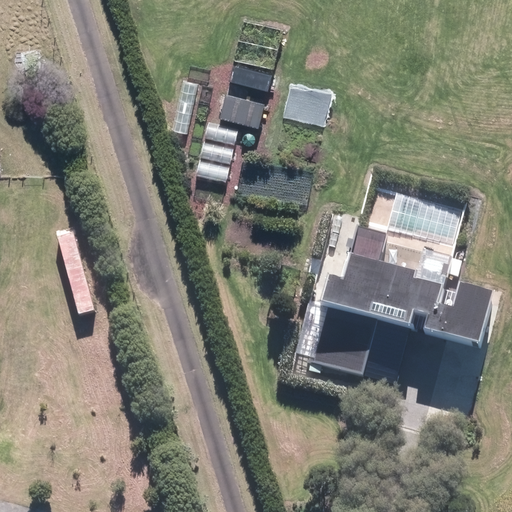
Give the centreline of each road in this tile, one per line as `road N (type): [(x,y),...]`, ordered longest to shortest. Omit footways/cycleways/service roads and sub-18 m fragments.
road 1 (track): [(79,0),(238,511)]
road 2 (track): [(397,511),(428,378)]
